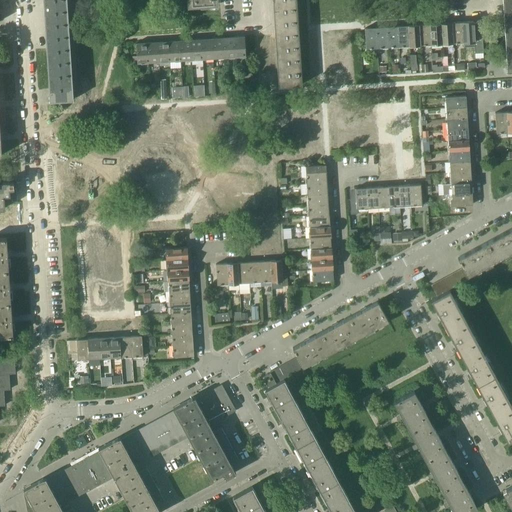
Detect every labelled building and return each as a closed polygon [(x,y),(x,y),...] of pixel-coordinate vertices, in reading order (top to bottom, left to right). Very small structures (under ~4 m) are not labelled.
[(45,0),(46,4),(43,5),(44,11),(46,10),(52,101),(73,99),(66,0),(45,0)] [(274,0),(281,86),(301,85),(295,0),(274,0)] [(473,23),(473,21),(461,22),(463,42),(463,47),(474,46),(475,51),(483,51),(481,23),(473,23)] [(461,22),(451,23),(452,43),(463,42),(461,22)] [(440,23),(429,24),(431,45),(441,44),(440,23)] [(451,23),(440,23),(441,44),(452,43),(451,23)] [(429,24),(418,25),(419,45),(431,45),(429,24)] [(418,25),(407,26),(408,46),(419,45),(418,25)] [(397,26),(386,27),(387,47),(398,47),(397,26)] [(407,26),(397,26),(398,47),(408,46),(407,26)] [(386,27),(375,28),(376,48),(387,47),(386,27)] [(375,28),(364,28),(366,49),(376,48),(375,28)] [(244,36),(233,37),(235,57),(246,57),(244,36)] [(223,37),(212,38),(213,59),(224,58),(223,37)] [(233,37),(223,37),(224,58),(235,57),(233,37)] [(212,38),(201,39),(203,59),(213,59),(212,38)] [(201,39),(190,40),(191,60),(203,59),(201,39)] [(179,40),(169,41),(170,61),(180,61),(179,40)] [(190,40),(179,40),(180,61),(191,60),(190,40)] [(169,41),(158,42),(159,62),(170,61),(169,41)] [(148,63),(147,42),(136,43),(137,56),(132,57),(132,64),(137,63),(148,63)] [(158,42),(147,42),(148,63),(159,62),(158,42)] [(464,62),(465,69),(476,68),(476,61),(467,61),(467,62),(464,62)] [(465,96),(445,97),(445,108),(466,107),(465,96)] [(466,107),(445,108),(446,119),(466,117),(466,107)] [(505,112),(494,113),(496,133),(506,132),(505,112)] [(466,117),(446,119),(447,129),(467,128),(466,117)] [(467,128),(447,129),(447,140),(468,139),(467,128)] [(468,139),(447,140),(448,151),(469,149),(468,139)] [(469,149),(448,151),(449,162),(469,161),(469,149)] [(469,161),(449,162),(450,173),(470,171),(469,161)] [(325,165),(303,166),(304,177),(306,176),(306,184),(326,182),(325,165)] [(470,171),(450,173),(450,183),(471,182),(470,171)] [(3,188),(0,188),(0,208),(4,208),(4,200),(12,199),(12,196),(14,196),(14,188),(13,182),(2,183),(3,188)] [(326,182),(306,184),(307,194),(327,193),(326,182)] [(471,182),(450,183),(451,194),(471,193),(471,182)] [(421,197),(420,185),(420,184),(409,185),(410,205),(421,205),(421,197)] [(409,185),(398,186),(399,206),(410,205),(409,185)] [(387,186),(376,187),(378,207),(389,207),(387,186)] [(398,186),(387,186),(389,207),(399,206),(398,186)] [(376,187),(366,188),(366,190),(367,208),(378,207),(376,187)] [(367,208),(366,190),(366,188),(355,188),(356,199),(350,200),(350,212),(351,212),(351,214),(357,214),(357,209),(367,208)] [(327,193),(307,194),(307,205),(328,204),(327,193)] [(471,193),(451,194),(452,206),(472,204),(471,193)] [(328,204),(307,205),(308,216),(329,214),(328,204)] [(329,214),(308,216),(309,227),(329,225),(329,214)] [(329,225),(309,227),(310,238),(330,236),(329,225)] [(392,242),(391,225),(378,226),(378,233),(380,232),(381,243),(392,242)] [(511,227),(486,242),(495,260),(511,251),(511,227)] [(419,239),(419,231),(392,231),(393,240),(419,239)] [(330,236),(310,238),(310,249),(331,247),(330,236)] [(6,238),(0,238),(0,271),(9,271),(6,238)] [(486,242),(457,258),(463,268),(467,276),(467,275),(495,260),(486,242)] [(186,247),(166,248),(167,259),(187,258),(186,247)] [(331,247),(310,249),(311,259),(331,258),(331,247)] [(187,258),(167,259),(167,270),(188,269),(187,258)] [(331,258),(311,259),(312,270),(332,268),(331,258)] [(270,260),(259,261),(260,281),(260,286),(271,285),(271,281),(270,263),(270,260)] [(281,270),(281,260),(270,260),(270,263),(271,281),(282,280),(281,270)] [(259,261),(248,262),(249,282),(260,281),(259,261)] [(237,262),(226,263),(228,284),(238,283),(237,262)] [(248,262),(237,262),(238,283),(249,282),(248,262)] [(226,263),(216,264),(217,284),(228,284),(226,263)] [(332,268),(312,270),(312,281),(333,280),(332,268)] [(463,268),(457,270),(463,282),(469,279),(467,275),(467,276),(463,268)] [(188,269),(167,270),(168,281),(188,279),(188,269)] [(457,270),(452,273),(458,285),(463,282),(457,270)] [(9,271),(0,271),(0,303),(11,303),(9,271)] [(452,273),(447,276),(453,288),(458,285),(452,273)] [(447,276),(441,279),(447,290),(449,290),(453,288),(447,276)] [(188,279),(168,281),(169,292),(189,290),(188,279)] [(441,279),(436,282),(442,293),(447,290),(441,279)] [(436,282),(430,285),(437,296),(442,293),(436,282)] [(189,290),(169,292),(169,302),(190,301),(189,290)] [(449,290),(447,290),(442,293),(437,296),(430,300),(446,328),(464,318),(449,290)] [(190,301),(169,302),(170,313),(191,312),(190,301)] [(365,307),(360,310),(349,316),(359,335),(387,320),(377,301),(365,308),(365,307)] [(11,303),(0,303),(0,336),(13,336),(11,303)] [(150,305),(135,304),(135,312),(150,312),(150,305)] [(191,312),(170,313),(171,324),(191,323),(191,312)] [(337,322),(332,325),(332,326),(321,332),(331,350),(359,335),(349,316),(337,323),(337,322)] [(464,318),(446,328),(461,357),(480,346),(464,318)] [(191,323),(171,324),(172,335),(192,333),(191,323)] [(309,337),(303,340),(304,341),(292,347),(297,356),(302,366),(331,350),(321,332),(309,338),(309,337)] [(192,333),(172,335),(172,346),(193,344),(192,333)] [(141,335),(130,336),(132,356),(143,356),(141,335)] [(130,336),(120,337),(121,357),(132,356),(130,336)] [(109,337),(98,338),(100,358),(110,358),(109,337)] [(120,337),(109,337),(110,358),(121,357),(120,337)] [(156,337),(147,337),(148,347),(157,346),(156,337)] [(100,358),(98,338),(88,339),(89,359),(89,364),(100,363),(100,358)] [(89,359),(88,339),(76,339),(78,360),(89,359)] [(193,344),(172,346),(173,357),(193,355),(193,344)] [(480,346),(461,357),(476,385),(495,375),(480,346)] [(297,356),(292,359),(298,371),(304,368),(302,366),(297,356)] [(14,357),(0,357),(0,405),(5,405),(4,390),(10,389),(9,374),(15,373),(14,357)] [(292,359),(286,362),(293,374),(298,371),(292,359)] [(286,362),(281,365),(288,377),(293,374),(286,362)] [(281,365),(276,368),(282,379),(283,379),(288,377),(281,365)] [(270,371),(270,372),(276,383),(282,379),(276,368),(270,371)] [(262,377),(268,387),(276,383),(270,372),(262,377)] [(495,375),(476,385),(492,413),(510,403),(495,375)] [(276,383),(268,387),(265,389),(280,417),(299,407),(283,379),(282,379),(276,383)] [(236,410),(223,387),(222,387),(223,388),(214,392),(226,416),(236,410)] [(414,391),(394,401),(400,414),(395,417),(398,422),(403,419),(410,431),(430,420),(414,391)] [(226,416),(214,392),(204,398),(217,421),(226,416)] [(238,459),(221,428),(211,433),(208,426),(195,403),(192,397),(173,407),(176,413),(130,438),(142,461),(188,436),(201,459),(210,475),(211,479),(222,473),(225,478),(233,473),(229,465),(238,459)] [(217,421),(204,398),(195,403),(208,426),(217,421)] [(511,406),(510,403),(492,413),(507,442),(511,440),(511,439),(511,406)] [(299,407),(280,417),(295,445),(314,435),(299,407)] [(430,420),(410,431),(416,443),(411,446),(413,450),(414,451),(419,448),(425,460),(445,449),(430,420)] [(91,430),(72,440),(77,449),(95,440),(91,430)] [(314,435),(295,445),(311,473),(329,463),(314,435)] [(164,500),(146,468),(137,473),(133,466),(142,461),(130,438),(120,443),(117,437),(98,448),(101,453),(114,477),(126,499),(132,511),(157,511),(154,505),(164,500)] [(445,449),(425,460),(432,472),(427,475),(430,480),(435,477),(441,489),(461,478),(445,449)] [(114,477),(101,453),(92,458),(104,482),(114,477)] [(104,482),(92,458),(74,468),(86,492),(104,482)] [(329,463),(311,473),(326,502),(345,492),(329,463)] [(86,492),(74,468),(64,474),(77,497),(86,492)] [(65,511),(61,511),(58,507),(77,497),(64,474),(46,484),(43,478),(34,483),(24,488),(26,494),(29,511),(73,511),(72,508),(65,511)] [(461,478),(441,489),(448,501),(443,504),(445,509),(450,506),(453,511),(469,511),(477,508),(461,478)] [(511,485),(502,491),(511,509),(511,485)] [(265,511),(252,486),(233,496),(241,511),(265,511)] [(355,511),(345,492),(326,502),(331,511),(355,511)]
